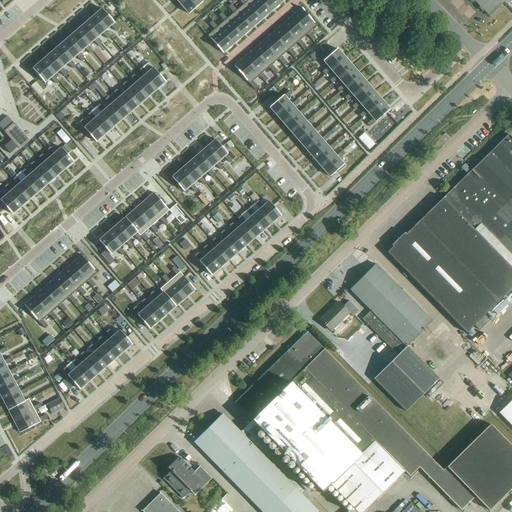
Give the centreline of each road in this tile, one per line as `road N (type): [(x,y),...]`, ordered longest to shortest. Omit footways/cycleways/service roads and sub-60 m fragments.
road 1 (primary): [(32,511),(488,64)]
road 2 (unclassified): [(79,511),(509,87)]
road 3 (residential): [(0,481),(309,214),(306,191),(226,100),(214,99)]
road 4 (residential): [(0,283),(207,105)]
road 5 (residential): [(466,41),(409,90),(327,0)]
road 6 (residential): [(214,99),(214,72),(298,0)]
